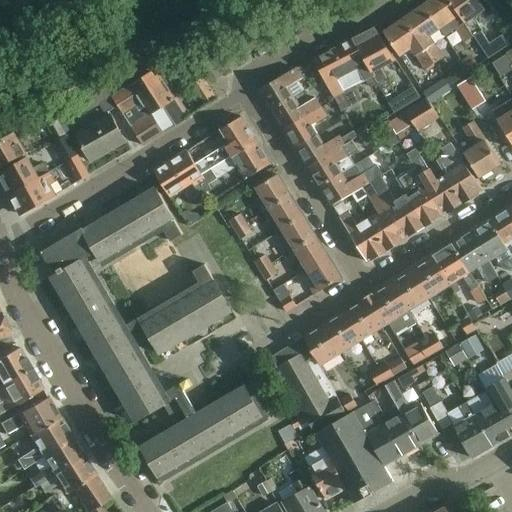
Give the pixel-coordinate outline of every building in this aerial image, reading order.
[(439,30),(459,16),(448,0),(432,0),(424,6),(439,30)] [(477,0),(448,0),(459,16),(464,23),(473,37),(482,31),(473,18),(485,11),(477,0)] [(424,6),(404,19),(435,67),(444,61),(428,37),(439,30),(424,6)] [(426,73),(435,67),(404,19),(384,33),(399,57),(411,49),(426,73)] [(473,37),(464,23),(455,29),(466,46),(475,40),(473,37)] [(374,29),(358,38),(354,40),(373,77),(376,84),(386,79),(381,69),(395,61),(388,50),(374,29)] [(488,59),(508,46),(502,36),(481,49),(488,59)] [(314,60),(313,61),(325,83),(328,90),(334,98),(353,88),(365,81),(368,88),(376,84),(373,77),(354,40),(350,42),(318,59),(314,60)] [(297,69),(260,91),(273,111),(294,98),(305,91),(299,81),(303,79),(297,69)] [(112,98),(118,107),(134,134),(143,146),(163,133),(152,115),(164,107),(176,125),(185,119),(154,70),(131,85),(112,98)] [(209,77),(219,97),(229,92),(219,71),(209,77)] [(482,103),(469,82),(458,88),(471,109),(482,103)] [(423,94),(427,100),(430,105),(439,99),(431,88),(423,94)] [(107,113),(118,107),(112,98),(110,99),(105,90),(77,106),(80,113),(98,103),(102,111),(105,109),(107,113)] [(328,90),(322,94),(324,98),(328,103),(334,99),(334,98),(328,90)] [(294,98),(273,111),(285,130),(320,108),(317,103),(315,99),(300,108),(294,98)] [(406,113),(414,126),(418,131),(439,117),(430,105),(427,100),(406,113)] [(320,108),(285,130),(296,149),(318,136),(312,126),(326,117),(320,108)] [(511,144),(511,112),(497,121),(511,144)] [(396,136),(414,126),(406,113),(388,124),(396,136)] [(110,116),(75,136),(90,162),(125,142),(110,116)] [(201,175),(219,164),(231,157),(232,159),(258,143),(241,117),(221,130),(230,145),(196,166),(201,175)] [(485,135),(494,130),(487,117),(478,122),(485,135)] [(56,119),(46,124),(55,142),(66,136),(56,119)] [(500,165),(478,131),(473,123),(462,130),(473,148),(464,154),(479,179),(500,165)] [(0,169),(25,155),(17,141),(13,134),(0,141),(0,169)] [(359,137),(365,147),(371,144),(364,134),(359,137)] [(77,156),(66,136),(55,142),(56,142),(54,143),(65,162),(77,156)] [(324,146),(318,136),(296,149),(308,168),(344,146),(339,137),(324,146)] [(320,187),(342,174),(349,170),(344,160),(358,152),(352,141),(344,146),(308,168),(320,187)] [(219,164),(201,175),(207,184),(224,173),(233,168),(236,166),(246,180),(271,165),(258,143),(232,159),(231,157),(219,164)] [(455,169),(445,176),(463,203),(482,191),(451,145),(442,150),(455,169)] [(443,215),(463,203),(445,176),(435,182),(415,150),(406,155),(411,164),(412,164),(443,215)] [(154,172),(162,185),(170,198),(192,184),(200,197),(211,190),(207,184),(201,175),(196,166),(187,152),(154,172)] [(39,178),(48,173),(43,165),(34,170),(27,158),(0,173),(0,179),(9,195),(39,178)] [(70,162),(48,173),(39,178),(9,195),(20,216),(62,192),(56,182),(75,171),(70,162)] [(403,169),(393,175),(406,196),(424,227),(443,215),(412,164),(411,164),(403,169)] [(342,174),(320,187),(330,203),(332,206),(341,201),(362,188),(370,183),(380,178),(382,176),(376,166),(363,175),(357,165),(349,170),(342,174)] [(260,208),(263,213),(291,196),(278,175),(256,189),(266,205),(260,208)] [(405,239),(424,227),(406,196),(395,203),(380,178),(370,183),(377,194),(405,239)] [(386,250),(405,239),(377,194),(370,183),(362,188),(378,214),(367,220),(386,250)] [(41,253),(55,276),(55,277),(66,270),(82,261),(82,262),(96,254),(101,262),(161,226),(171,242),(182,235),(155,189),(83,231),(82,229),(41,253)] [(303,217),(291,196),(263,213),(271,226),(277,222),(282,230),(303,217)] [(341,201),(332,206),(339,218),(367,263),(386,250),(367,220),(357,227),(348,212),(341,201)] [(259,238),(270,231),(257,210),(246,217),(259,238)] [(511,214),(509,210),(491,222),(511,257),(511,214)] [(230,222),(235,231),(245,225),(240,215),(230,222)] [(282,244),(288,254),(316,237),(303,217),(282,230),(288,240),(282,244)] [(511,257),(491,222),(471,234),(488,261),(495,256),(503,269),(510,271),(511,269),(511,257)] [(251,234),(245,225),(235,231),(241,240),(251,234)] [(471,234),(452,245),(469,273),(478,268),(486,283),(497,277),(488,261),(471,234)] [(316,237),(288,254),(292,259),(298,256),(307,271),(329,257),(316,237)] [(452,245),(433,257),(450,285),(455,294),(460,291),(455,282),(463,277),(472,291),(478,287),(469,273),(452,245)] [(285,249),(272,253),(281,279),(294,274),(285,249)] [(261,272),(271,265),(265,256),(255,262),(261,272)] [(329,257),(307,271),(316,286),(310,290),(314,295),(320,292),(342,278),(329,257)] [(429,298),(450,285),(433,257),(413,270),(429,298)] [(82,261),(66,270),(55,277),(55,276),(50,279),(135,423),(164,405),(166,408),(166,409),(170,415),(190,403),(183,391),(184,391),(191,387),(188,380),(181,384),(179,385),(166,393),(170,401),(165,404),(82,262),(82,261)] [(202,288),(142,324),(160,355),(232,312),(205,265),(193,272),(202,288)] [(261,272),(266,281),(276,274),(271,265),(261,272)] [(413,270),(392,283),(409,310),(429,298),(413,270)] [(408,311),(409,310),(392,283),(374,294),(373,293),(367,297),(384,325),(388,323),(395,335),(416,322),(408,311)] [(486,301),(492,311),(506,302),(500,292),(486,301)] [(280,302),(286,313),(296,307),(289,297),(280,302)] [(362,302),(358,304),(344,313),(361,340),(384,325),(367,297),(361,301),(362,302)] [(0,338),(10,335),(0,313),(0,312),(0,338)] [(344,313),(339,316),(324,326),(340,353),(361,340),(344,313)] [(460,323),(467,335),(475,330),(469,318),(460,323)] [(324,326),(303,338),(320,366),(340,353),(324,326)] [(491,367),(506,360),(493,331),(453,349),(472,391),(484,386),(472,359),(485,353),(491,367)] [(426,358),(443,348),(436,337),(419,346),(426,358)] [(294,344),(271,358),(276,368),(282,378),(304,416),(328,458),(346,488),(354,504),(355,504),(369,496),(393,482),(384,467),(399,458),(382,427),(369,404),(353,412),(347,415),(332,390),(325,379),(318,367),(320,366),(303,338),(302,339),(294,344)] [(0,386),(2,385),(2,386),(31,369),(18,348),(0,358),(0,386)] [(415,383),(452,368),(447,357),(411,372),(415,383)] [(376,386),(393,376),(387,365),(370,374),(376,386)] [(0,414),(43,390),(31,369),(2,386),(2,385),(0,386),(0,414)] [(447,370),(435,377),(442,387),(453,380),(447,370)] [(511,370),(503,376),(504,379),(507,383),(506,384),(511,394),(511,370)] [(325,379),(332,390),(339,386),(332,374),(325,379)] [(504,379),(485,390),(494,406),(511,436),(511,435),(511,394),(506,384),(507,383),(504,379)] [(385,387),(401,416),(419,446),(439,435),(421,404),(409,411),(401,397),(392,382),(385,387)] [(244,386),(151,441),(140,447),(158,478),(261,418),(265,423),(271,419),(257,395),(251,398),(244,386)] [(492,447),(492,446),(511,436),(494,406),(485,390),(486,393),(467,403),(474,417),(492,447)] [(350,395),(341,400),(348,412),(357,407),(350,395)] [(47,398),(0,423),(0,424),(5,435),(7,434),(24,424),(30,435),(60,419),(47,398)] [(441,402),(430,409),(442,430),(453,424),(441,402)] [(493,447),(492,446),(492,447),(474,417),(467,403),(459,408),(466,420),(454,427),(471,459),(493,447)] [(401,416),(382,427),(399,458),(419,446),(401,416)] [(60,419),(30,435),(39,450),(36,452),(34,450),(29,454),(29,453),(17,461),(23,469),(43,456),(72,438),(60,419)] [(35,488),(39,485),(84,457),(72,438),(43,456),(50,466),(29,479),(35,488)] [(96,476),(84,457),(39,485),(44,493),(56,485),(55,483),(59,480),(67,494),(72,490),(86,511),(90,511),(98,507),(111,499),(96,476)] [(346,488),(328,458),(309,469),(326,499),(346,488)] [(298,494),(283,502),(288,511),(322,511),(304,479),(298,468),(288,473),(294,484),(293,485),(298,494)] [(266,482),(258,487),(264,497),(272,492),(266,482)] [(233,503),(239,511),(243,511),(250,507),(243,496),(233,503)] [(232,511),(227,503),(212,511),(232,511)]
